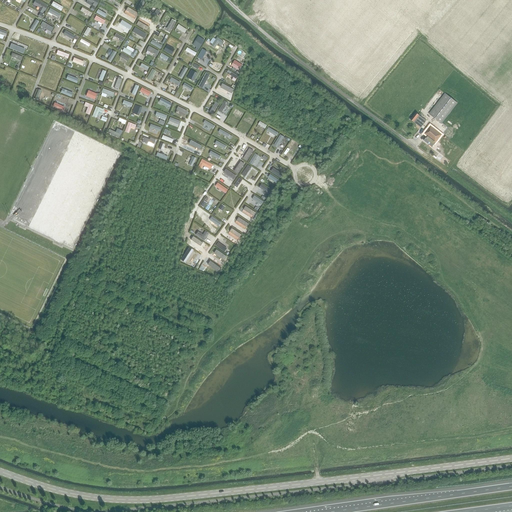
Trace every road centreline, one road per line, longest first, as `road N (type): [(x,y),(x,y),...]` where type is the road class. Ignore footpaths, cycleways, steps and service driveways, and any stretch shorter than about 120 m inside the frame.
road 1 (tertiary): [(0,471),(73,494),(155,499),(511,458)]
road 2 (unclassified): [(417,148),(227,0)]
road 3 (motorway): [(511,486),(331,511)]
